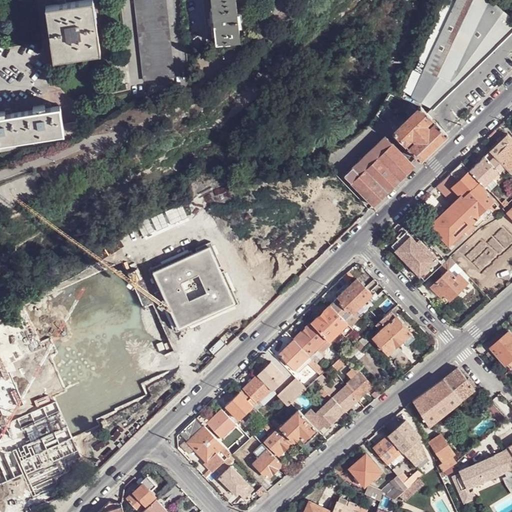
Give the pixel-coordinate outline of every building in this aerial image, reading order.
[(101,51),(93,0),(79,0),(46,5),(54,57),(101,51)] [(174,76),(165,0),(135,0),(145,79),(174,76)] [(210,0),(211,1),(213,17),(214,25),(216,42),(240,39),(239,26),(237,12),(235,0),(210,0)] [(411,96),(423,102),(502,26),(509,33),(511,29),(511,3),(507,0),(443,0),(430,28),(431,28),(402,90),(411,96)] [(502,26),(423,102),(432,106),(509,33),(502,26)] [(0,142),(66,133),(64,123),(61,105),(29,109),(0,113),(0,142)] [(404,119),(393,131),(404,143),(410,138),(414,141),(408,147),(420,159),(433,146),(446,133),(435,122),(429,126),(425,122),(431,118),(419,105),(408,116),(404,119)] [(381,119),(386,124),(396,114),(391,109),(381,119)] [(386,124),(393,131),(404,119),(401,117),(398,113),(396,114),(386,124)] [(76,122),(64,123),(66,133),(77,130),(76,122)] [(505,166),(510,172),(511,170),(511,159),(511,157),(511,138),(508,134),(490,151),(505,166)] [(343,174),(372,205),(379,198),(394,183),(403,174),(413,166),(384,135),(343,174)] [(500,171),(505,166),(490,151),(470,170),(485,185),(491,179),(500,171)] [(499,206),(493,200),(483,190),(487,187),(485,185),(470,170),(463,162),(437,186),(454,203),(431,225),(449,244),(462,231),(466,235),(472,230),(477,227),(484,220),(493,211),(499,206)] [(487,187),(489,189),(495,184),(491,179),(485,185),(487,187)] [(308,268),(333,242),(300,210),(275,236),(308,268)] [(511,218),(511,217),(511,216),(507,212),(501,216),(507,223),(511,218)] [(392,246),(425,280),(437,269),(443,264),(421,240),(418,243),(404,228),(397,235),(400,238),(392,246)] [(485,242),(478,248),(471,255),(483,268),(495,259),(494,257),(503,249),(500,244),(497,242),(501,239),(495,233),(485,242)] [(475,244),(478,248),(485,242),(482,239),(475,244)] [(190,249),(147,268),(156,289),(159,287),(166,302),(163,303),(175,330),(185,326),(184,323),(187,322),(188,324),(237,303),(222,269),(220,270),(218,266),(221,265),(209,241),(195,247),(196,251),(192,253),(190,249)] [(494,257),(495,259),(505,250),(503,249),(494,257)] [(460,274),(463,270),(453,260),(450,257),(447,261),(443,264),(437,269),(443,275),(432,286),(439,294),(441,295),(444,293),(450,299),(451,298),(468,282),(460,274)] [(322,297),(330,305),(344,320),(355,309),(359,305),(360,307),(364,310),(372,303),(367,297),(371,293),(370,291),(357,278),(352,283),(350,280),(353,276),(348,271),(322,297)] [(330,305),(312,322),(327,337),(329,339),(339,330),(347,322),(344,320),(330,305)] [(373,337),(389,353),(389,352),(398,344),(402,340),(411,332),(391,310),(376,324),(381,329),(373,337)] [(0,377),(56,357),(41,317),(0,332),(0,377)] [(312,322),(294,339),(309,355),(317,347),(322,342),(327,337),(312,322)] [(347,322),(339,330),(345,336),(353,329),(347,322)] [(494,349),(502,358),(511,368),(511,333),(511,331),(493,347),(494,349)] [(415,337),(411,332),(402,340),(406,344),(415,337)] [(364,335),(361,337),(358,340),(362,344),(368,339),(364,335)] [(309,355),(294,339),(279,353),(294,368),(306,356),(308,358),(309,358),(310,360),(312,362),(314,360),(309,355)] [(357,341),(345,351),(349,356),(352,354),(359,347),(362,344),(358,340),(357,341)] [(322,342),(317,347),(321,351),(326,347),(322,342)] [(398,344),(389,352),(392,356),(401,348),(398,344)] [(359,347),(352,354),(356,358),(363,352),(359,347)] [(498,361),(502,358),(494,349),(491,352),(498,361)] [(343,354),(332,364),(338,371),(349,361),(343,354)] [(271,361),(258,374),(272,388),(275,392),(277,393),(279,391),(279,388),(276,386),(280,382),(286,376),(271,361)] [(320,366),(302,383),(306,388),(316,379),(321,374),(325,371),(320,366)] [(443,378),(413,400),(429,425),(475,389),(458,366),(443,378)] [(348,383),(348,384),(360,397),(361,398),(374,386),(356,368),(348,374),(352,379),(348,383)] [(258,374),(240,391),(254,405),(272,388),(258,374)] [(321,374),(316,379),(330,394),(333,397),(345,410),(346,411),(359,400),(358,399),(345,387),(336,395),(332,392),(336,389),(321,374)] [(279,395),(288,404),(288,405),(292,402),(306,388),(302,383),(297,378),(279,395)] [(348,384),(345,387),(358,399),(360,397),(348,384)] [(382,394),(387,390),(382,385),(377,389),(382,394)] [(272,388),(254,405),(257,408),(258,409),(275,392),(272,388)] [(376,399),(382,394),(377,389),(371,394),(376,399)] [(254,405),(240,391),(235,396),(230,400),(225,405),(239,419),(254,405)] [(307,417),(318,429),(319,430),(325,424),(328,427),(345,410),(333,397),(330,399),(315,414),(313,411),(307,417)] [(254,405),(239,419),(243,422),(253,413),(257,408),(254,405)] [(236,423),(222,408),(208,422),(222,438),(236,423)] [(261,423),(264,426),(270,421),(267,418),(258,409),(257,408),(253,413),(262,422),(261,423)] [(299,409),(280,426),(294,440),(300,435),(305,440),(318,429),(307,417),(299,409)] [(180,433),(188,441),(204,425),(197,417),(180,433)] [(273,418),(270,421),(264,426),(271,434),(264,440),(278,455),(294,440),(280,426),(273,418)] [(406,420),(389,434),(403,450),(411,460),(416,465),(427,456),(418,437),(416,434),(417,433),(406,420)] [(246,424),(242,428),(249,435),(251,438),(255,434),(256,433),(246,424)] [(208,465),(213,471),(225,459),(217,451),(221,448),(229,456),(232,453),(204,425),(188,441),(195,448),(209,463),(208,465)] [(249,435),(242,428),(239,431),(246,438),(249,435)] [(183,453),(186,456),(195,448),(188,441),(180,433),(177,436),(178,443),(185,451),(183,453)] [(389,434),(374,447),(387,463),(403,450),(389,434)] [(440,434),(429,442),(442,462),(443,463),(452,456),(455,455),(440,434)] [(93,435),(0,468),(0,499),(81,470),(76,456),(98,448),(93,435)] [(511,471),(511,445),(503,451),(503,452),(511,471)] [(217,451),(225,459),(229,456),(221,448),(217,451)] [(282,463),(269,449),(260,458),(254,463),(268,477),(273,472),(277,468),(282,463)] [(511,471),(503,452),(459,473),(460,476),(453,479),(465,505),(477,500),(473,493),(470,495),(468,490),(505,472),(508,478),(504,480),(507,485),(511,492),(511,471)] [(350,468),(365,485),(381,471),(367,453),(350,468)] [(442,462),(439,465),(443,471),(456,462),(452,456),(443,463),(442,462)] [(231,465),(220,477),(237,494),(238,493),(244,498),(254,489),(231,465)] [(402,472),(398,476),(404,483),(409,479),(402,472)] [(139,510),(141,511),(146,508),(144,505),(155,495),(151,490),(157,484),(149,476),(126,498),(139,511),(139,510)] [(398,476),(379,491),(384,493),(384,494),(395,499),(406,489),(408,488),(404,483),(398,476)] [(408,488),(406,489),(411,495),(424,484),(419,477),(408,488)] [(368,487),(366,494),(381,501),(384,494),(384,493),(379,491),(368,487)] [(169,511),(156,498),(146,508),(141,511),(169,511)] [(338,501),(333,511),(354,511),(356,509),(355,509),(356,504),(349,501),(348,505),(346,505),(347,501),(340,498),(339,502),(338,501)] [(123,511),(122,502),(109,501),(97,511),(123,511)] [(310,501),(304,511),(328,511),(329,510),(310,501)]
